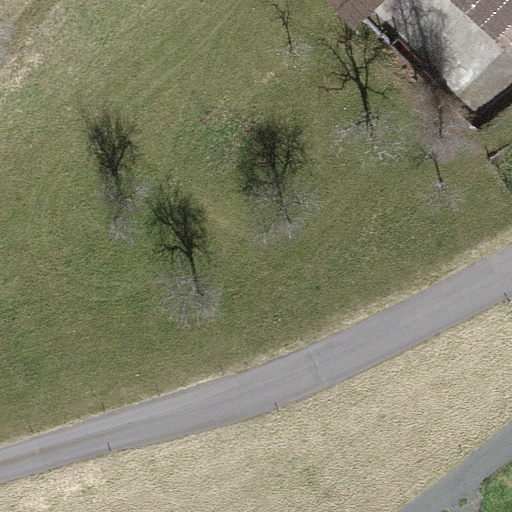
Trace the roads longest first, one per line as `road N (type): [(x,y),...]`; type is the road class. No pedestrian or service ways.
road 1 (tertiary): [(0,464),(302,369),(511,266)]
road 2 (track): [(418,511),(511,434)]
